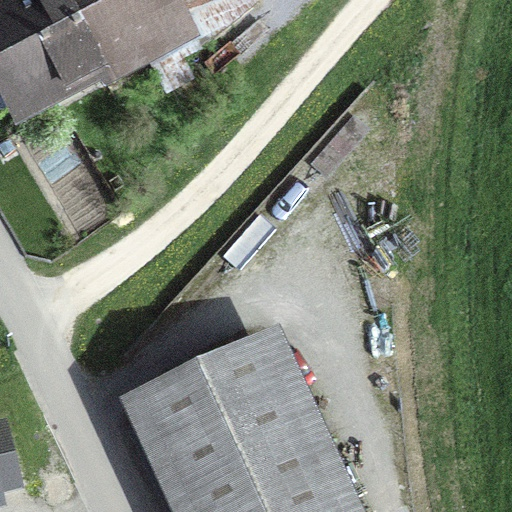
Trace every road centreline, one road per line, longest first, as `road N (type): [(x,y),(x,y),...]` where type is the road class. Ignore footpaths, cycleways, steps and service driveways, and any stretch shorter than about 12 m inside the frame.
road 1 (track): [(31,328),(215,181),(370,0)]
road 2 (unclassified): [(120,511),(0,275)]
